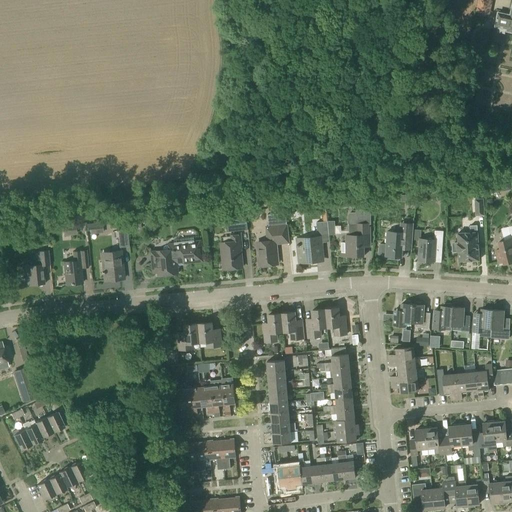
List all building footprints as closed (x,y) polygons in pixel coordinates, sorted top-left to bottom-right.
[(488,12),(490,0),(478,0),(476,10),(488,12)] [(511,7),(510,16),(498,13),(495,27),(507,29),(507,31),(511,32),(511,7)] [(511,190),(510,179),(498,181),(498,184),(491,185),(493,193),(501,191),(500,189),(503,188),(503,191),(511,190)] [(374,207),(375,197),(350,197),(350,207),(374,207)] [(475,216),(485,215),(484,198),(474,199),(475,216)] [(364,210),(355,210),(355,212),(349,212),(347,214),(348,223),(349,224),(354,224),(354,236),(345,236),(345,242),(341,243),(342,256),(364,256),(364,243),(371,243),(370,227),(369,227),(369,225),(371,225),(371,212),(364,212),(364,210)] [(287,224),(286,213),(267,215),(269,226),(265,226),(267,242),(257,243),(260,266),(279,264),(277,245),(290,244),(288,224),(287,224)] [(246,217),(225,219),(227,232),(247,230),(246,217)] [(140,221),(126,222),(127,230),(127,231),(141,230),(140,221)] [(316,222),(317,234),(328,233),(327,221),(324,221),(316,222)] [(412,245),(413,223),(400,222),(399,232),(387,231),(386,244),(379,244),(378,255),(386,255),(385,256),(391,257),(391,259),(399,259),(399,257),(402,257),(403,245),(412,245)] [(87,231),(99,230),(99,223),(86,224),(87,231)] [(64,236),(77,235),(76,224),(63,226),(64,236)] [(477,232),(477,225),(470,226),(470,233),(457,233),(458,242),(454,243),(454,252),(458,252),(459,261),(479,260),(477,232)] [(504,264),(511,262),(511,225),(501,229),(504,241),(498,243),(500,250),(495,251),(498,263),(503,262),(504,264)] [(120,248),(129,247),(127,231),(127,230),(119,231),(120,248)] [(434,242),(421,241),(420,259),(433,260),(434,253),(442,254),(443,231),(434,231),(434,242)] [(223,269),(242,267),(244,267),(242,248),(243,248),(242,234),(229,235),(230,243),(221,244),(223,269)] [(318,237),(295,239),(297,261),(324,259),(323,242),(322,243),(321,236),(318,236),(318,237)] [(194,242),(194,238),(174,240),(174,244),(165,245),(163,249),(164,251),(152,252),(153,268),(158,267),(159,275),(178,274),(177,265),(183,264),(183,263),(202,261),(201,254),(200,254),(200,251),(201,251),(200,242),(194,242)] [(44,285),(42,266),(50,266),(48,250),(34,252),(35,266),(20,267),(22,285),(36,284),(36,285),(44,285)] [(76,286),(80,284),(82,284),(80,269),(89,268),(87,251),(72,253),(73,262),(64,263),(66,285),(73,285),(76,286)] [(104,281),(123,279),(121,252),(101,254),(104,281)] [(401,310),(394,309),(393,326),(405,327),(406,322),(412,322),(413,305),(410,305),(410,303),(409,302),(404,302),(403,303),(403,304),(401,304),(401,310)] [(413,305),(412,322),(417,322),(417,328),(429,329),(430,318),(423,317),(423,306),(422,306),(422,305),(421,303),(416,303),(415,304),(415,305),(413,305)] [(433,309),(433,316),(432,329),(451,330),(451,325),(453,307),(451,307),(452,304),(444,303),(443,307),(442,306),(441,310),(433,309)] [(453,307),(451,325),(457,325),(457,331),(469,331),(470,320),(462,320),(463,308),(453,307)] [(325,309),(327,327),(334,326),(335,336),(346,335),(345,321),(339,321),(338,308),(325,309)] [(321,327),(327,327),(325,309),(312,310),(314,323),(306,324),(307,339),(322,338),(321,327)] [(491,328),(493,310),(481,309),(481,313),(473,312),(472,332),(473,332),(472,348),(478,349),(479,333),(480,333),(479,336),(491,337),(491,328)] [(509,334),(510,323),(502,323),(503,311),(493,310),(491,328),(497,328),(497,333),(509,334)] [(281,313),(283,331),(289,330),(290,341),(305,339),(303,325),(296,325),(294,312),(281,313)] [(275,332),(283,331),(281,313),(269,315),(270,328),(264,329),(265,342),(276,341),(275,332)] [(198,324),(200,342),(206,342),(207,348),(221,347),(219,333),(212,333),(211,323),(198,324)] [(193,343),(200,342),(198,324),(184,325),(185,336),(177,337),(178,351),(194,349),(193,343)] [(430,339),(429,339),(429,338),(417,337),(416,346),(428,346),(428,345),(429,345),(430,346),(430,339)] [(389,362),(415,359),(413,347),(396,349),(396,354),(388,355),(389,362)] [(167,364),(178,363),(177,353),(170,353),(171,359),(167,360),(167,364)] [(320,368),(349,365),(348,354),(332,355),(332,362),(319,364),(320,368)] [(398,371),(416,370),(415,359),(389,362),(389,366),(397,365),(398,371)] [(268,372),(285,371),(284,360),(267,362),(268,372)] [(476,372),(478,398),(483,397),(483,389),(488,389),(488,383),(494,383),(492,364),(485,364),(486,371),(476,372)] [(334,377),(350,375),(349,365),(320,368),(320,372),(330,371),(331,378),(334,377)] [(30,366),(13,371),(23,402),(40,397),(30,366)] [(456,400),(454,374),(444,375),(443,369),(437,370),(438,385),(444,384),(445,393),(450,392),(451,400),(456,400)] [(501,385),(508,384),(507,369),(500,370),(501,385)] [(391,383),(417,380),(416,370),(398,371),(398,376),(390,377),(391,383)] [(494,385),(501,385),(500,370),(493,371),(494,385)] [(269,382),(285,381),(285,371),(268,372),(269,382)] [(472,398),(478,398),(476,372),(465,373),(467,391),(472,390),(472,398)] [(461,391),(467,391),(465,373),(454,374),(456,400),(462,399),(461,391)] [(322,389),(351,386),(350,375),(334,377),(334,384),(327,385),(327,384),(320,384),(321,390),(322,390),(322,389)] [(417,380),(391,383),(392,388),(400,387),(400,392),(418,391),(417,380)] [(269,393),(286,391),(285,381),(269,382),(269,393)] [(224,405),(224,413),(230,412),(229,404),(235,404),(233,384),(222,385),(224,405)] [(218,405),(224,405),(222,385),(211,386),(214,414),(219,413),(218,405)] [(0,389),(0,402),(17,399),(14,386),(0,389)] [(208,414),(214,414),(211,386),(200,387),(202,407),(207,406),(208,414)] [(336,399),(352,397),(351,386),(322,389),(322,390),(323,394),(335,392),(336,399)] [(197,407),(202,407),(200,387),(189,388),(192,416),(197,415),(197,407)] [(186,416),(192,416),(189,388),(178,389),(180,409),(185,408),(186,416)] [(270,403),(287,401),(286,391),(269,393),(270,403)] [(324,411),(353,408),(352,397),(336,399),(336,405),(323,407),(324,411)] [(38,401),(41,407),(47,404),(44,398),(38,401)] [(36,409),(41,407),(38,401),(33,403),(36,409)] [(271,413),(288,412),(287,401),(270,403),(271,413)] [(354,419),(353,408),(324,411),(324,415),(331,414),(332,421),(335,420),(338,420),(354,419)] [(16,411),(19,418),(24,415),(21,409),(16,411)] [(14,420),(19,418),(16,411),(11,414),(14,420)] [(47,417),(54,433),(65,427),(58,412),(47,417)] [(272,423),(289,422),(288,412),(271,413),(272,423)] [(43,438),(54,433),(47,417),(40,420),(39,417),(34,419),(43,438)] [(44,440),(43,438),(34,419),(28,423),(31,427),(25,430),(32,445),(44,440)] [(336,432),(352,430),(351,423),(355,423),(354,419),(338,420),(335,420),(336,432)] [(494,422),(496,442),(502,441),(503,446),(507,446),(507,447),(511,446),(511,430),(506,431),(505,421),(494,422)] [(273,433),(290,432),(289,422),(272,423),(273,433)] [(489,442),(496,442),(494,422),(483,423),(484,436),(478,436),(480,456),(481,463),(486,462),(485,456),(484,456),(483,448),(489,447),(489,442)] [(471,424),(460,425),(462,445),(468,444),(468,451),(473,450),(474,457),(478,457),(480,456),(478,436),(472,437),(471,424)] [(450,436),(444,436),(446,452),(452,452),(452,446),(462,445),(460,425),(449,426),(450,436)] [(437,428),(427,429),(429,455),(439,454),(439,456),(446,455),(446,452),(444,436),(438,437),(437,428)] [(32,445),(25,430),(19,433),(17,429),(12,432),(13,435),(20,451),(32,445)] [(416,443),(410,443),(411,455),(416,455),(422,454),(422,455),(429,455),(427,429),(415,430),(416,443)] [(315,440),(314,430),(305,431),(306,435),(309,435),(310,441),(315,440)] [(352,430),(336,432),(337,442),(356,440),(356,434),(352,434),(352,430)] [(293,432),(294,442),(302,442),(301,431),(293,432)] [(290,432),(273,433),(274,444),(291,442),(290,432)] [(221,440),(224,469),(230,469),(229,458),(236,457),(234,439),(221,440)] [(217,470),(224,469),(221,440),(209,442),(210,460),(216,459),(217,470)] [(204,460),(210,460),(209,442),(196,443),(199,471),(205,471),(204,460)] [(192,472),(199,471),(196,443),(183,444),(185,462),(191,461),(192,472)] [(364,454),(363,443),(356,444),(357,455),(364,454)] [(287,456),(287,452),(295,451),(295,445),(279,446),(279,452),(281,452),(281,457),(287,456)] [(342,452),(345,479),(356,477),(354,461),(347,462),(346,450),(341,451),(341,452),(342,452)] [(334,480),(345,479),(342,452),(341,452),(337,453),(338,457),(332,458),(332,463),(334,480)] [(312,482),(323,481),(320,458),(316,458),(317,465),(310,466),(312,482)] [(334,480),(332,463),(325,464),(325,458),(320,458),(323,481),(334,480)] [(312,482),(310,466),(304,467),(303,460),(298,461),(299,465),(302,484),(312,482)] [(70,467),(77,482),(89,477),(81,461),(70,467)] [(297,484),(302,484),(299,465),(289,466),(290,482),(297,481),(297,484)] [(286,482),(290,482),(289,466),(278,468),(280,486),(286,486),(286,482)] [(67,487),(77,482),(70,467),(60,472),(67,487)] [(430,476),(429,469),(418,470),(419,478),(430,476)] [(67,489),(67,487),(60,472),(58,472),(59,474),(49,479),(56,495),(67,489)] [(502,501),(500,482),(489,483),(488,473),(482,474),(482,479),(483,479),(484,491),(490,490),(491,503),(502,501)] [(500,482),(502,501),(511,500),(511,490),(511,488),(511,487),(511,475),(505,476),(506,482),(500,482)] [(465,486),(465,481),(456,482),(456,481),(454,481),(454,476),(448,477),(449,479),(450,494),(451,504),(457,503),(457,506),(468,505),(466,486),(465,486)] [(44,500),(56,495),(49,479),(37,485),(44,500)] [(445,504),(451,504),(450,494),(449,479),(445,479),(438,486),(438,489),(433,489),(434,508),(445,507),(445,504)] [(478,491),(484,491),(483,479),(482,479),(477,479),(477,485),(466,486),(468,505),(479,504),(478,491)] [(434,508),(433,489),(426,490),(425,483),(412,484),(413,498),(422,497),(423,510),(434,508)] [(101,487),(95,490),(98,497),(104,494),(101,487)] [(84,496),(87,502),(92,499),(89,493),(84,496)] [(81,504),(87,502),(84,496),(78,498),(81,504)] [(227,498),(228,511),(240,511),(240,497),(227,498)] [(228,511),(227,498),(214,499),(215,511),(228,511)] [(215,511),(214,499),(201,501),(202,511),(215,511)] [(202,511),(201,501),(189,502),(189,511),(202,511)] [(88,504),(91,510),(96,508),(93,502),(88,504)]
